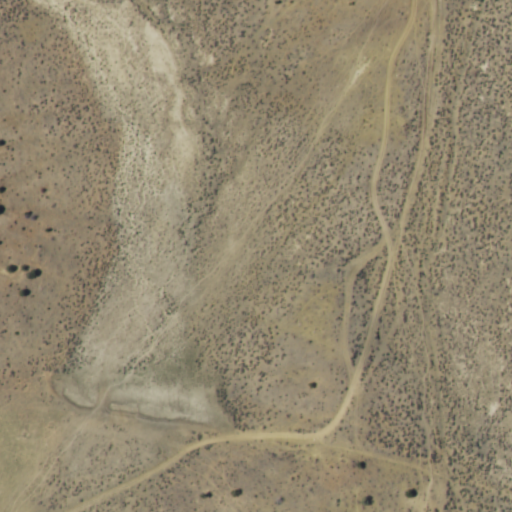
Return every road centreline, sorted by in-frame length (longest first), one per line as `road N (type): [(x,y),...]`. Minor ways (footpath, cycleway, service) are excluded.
road 1 (residential): [(0,382),(81,422),(311,391),(400,349),(477,0)]
road 2 (residential): [(23,511),(65,470),(81,422),(0,260)]
road 3 (residential): [(400,349),(415,370),(415,511)]
